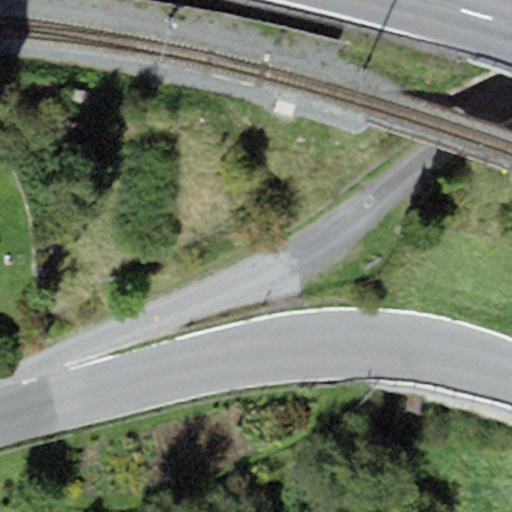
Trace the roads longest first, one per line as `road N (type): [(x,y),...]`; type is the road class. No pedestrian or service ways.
road 1 (track): [(511,100),(441,144),(286,267),(56,357),(21,381),(12,409)]
road 2 (unclassified): [(0,414),(128,376),(303,344),(377,340),(511,368)]
